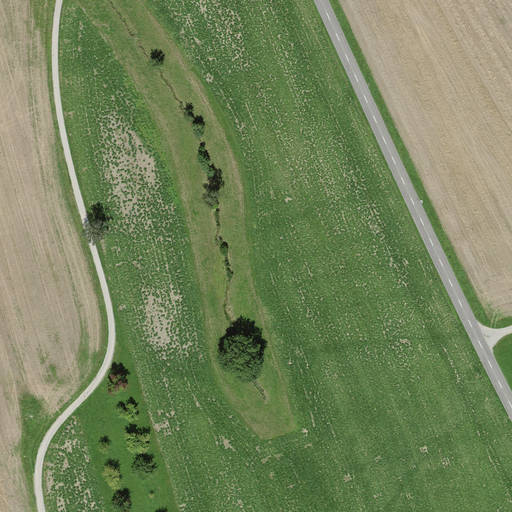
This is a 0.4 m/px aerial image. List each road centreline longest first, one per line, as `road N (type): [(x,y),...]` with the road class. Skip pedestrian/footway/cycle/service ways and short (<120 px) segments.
road 1 (track): [(51,511),(49,457),(113,374),(123,345),(73,126),(62,50),(71,0)]
road 2 (tertiary): [(511,402),(322,0)]
